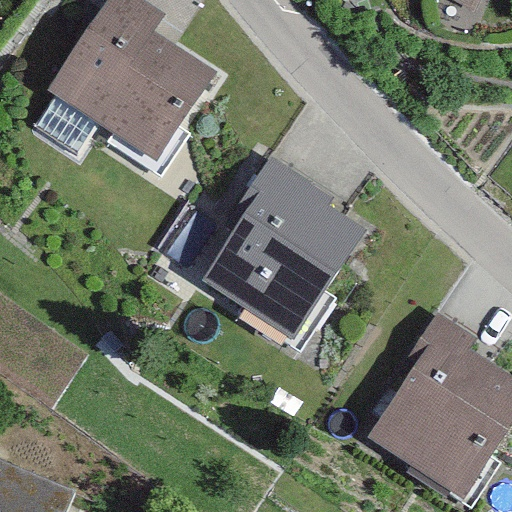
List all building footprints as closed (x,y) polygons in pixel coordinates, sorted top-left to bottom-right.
[(182,18),(153,0),(133,0),(70,106),(185,178),(240,80),(177,42),(182,18)] [(471,0),(497,9),(499,0),(471,0)] [(377,230),(276,168),(199,293),(300,355),(377,230)] [(471,511),(511,444),(511,379),(443,324),(368,447),(467,511),(471,511)] [(0,511),(91,511),(96,500),(0,466),(0,511)]
